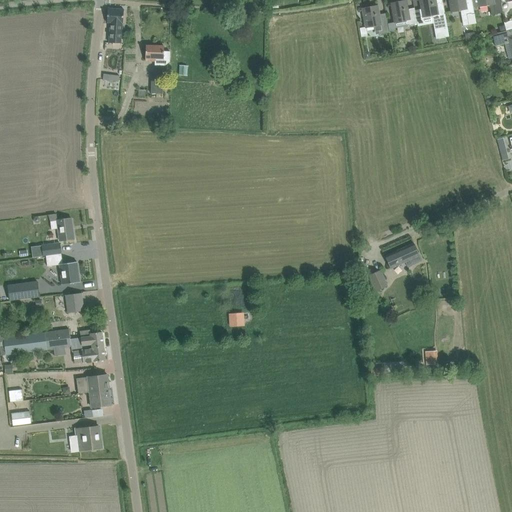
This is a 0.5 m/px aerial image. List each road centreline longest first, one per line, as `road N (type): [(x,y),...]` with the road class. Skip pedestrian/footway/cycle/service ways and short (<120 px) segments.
road 1 (unclassified): [(137,511),(91,145)]
road 2 (residential): [(91,145),(99,0)]
